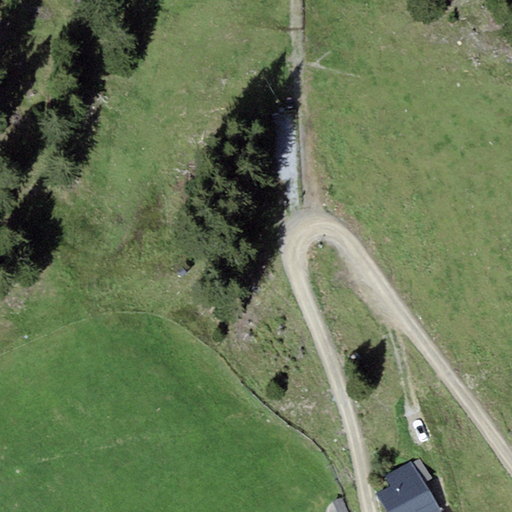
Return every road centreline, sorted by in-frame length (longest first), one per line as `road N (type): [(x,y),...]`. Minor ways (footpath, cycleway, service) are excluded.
road 1 (track): [(511,461),(347,243),(323,232),(295,245)]
road 2 (track): [(295,245),(302,293),(352,412),(370,511)]
